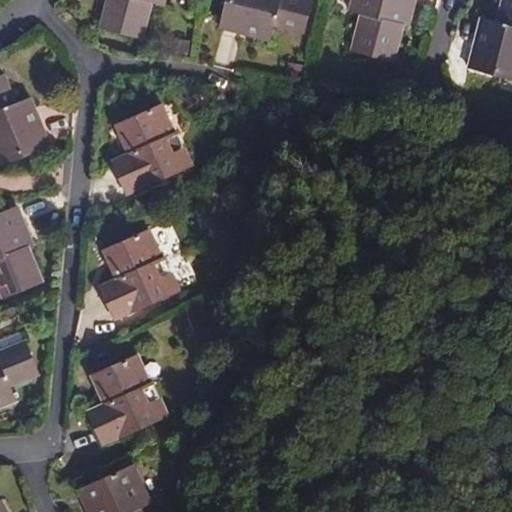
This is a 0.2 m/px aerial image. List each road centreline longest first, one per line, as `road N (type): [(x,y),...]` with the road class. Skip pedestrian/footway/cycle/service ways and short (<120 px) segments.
road 1 (residential): [(76,231),(95,73),(38,4)]
road 2 (residential): [(0,456),(44,451),(58,433),(73,271)]
